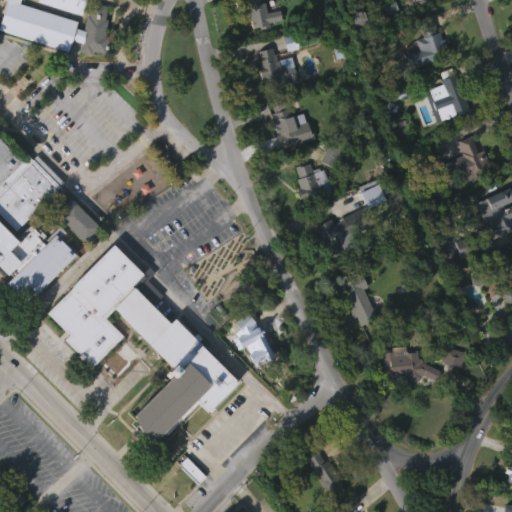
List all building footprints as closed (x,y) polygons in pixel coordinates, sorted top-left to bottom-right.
[(76,28),(84,30),(87,16),(90,16),(92,3),(108,6),(105,19),(108,19),(105,36),(109,37),(106,53),(93,51),(92,55),(80,52),(82,44),(73,41),(69,53),(0,30),(0,24),(8,0),(20,0),(20,3),(78,22),(76,28)] [(86,0),(82,16),(38,2),(38,0),(86,0)] [(258,0),(259,3),(264,2),(266,12),(278,10),(280,20),(268,22),(269,27),(251,29),(247,9),(241,10),(239,0),(258,0)] [(393,0),(397,13),(391,15),(394,26),(422,19),(416,0),(393,0)] [(0,43),(0,65),(65,83),(67,73),(77,75),(76,82),(100,88),(105,70),(98,68),(106,40),(90,36),(87,48),(83,47),(79,62),(72,60),(74,53),(16,37),(23,12),(0,6),(0,30),(3,32),(0,43)] [(298,22),(295,9),(280,12),(283,25),(298,22)] [(433,28),(435,31),(437,31),(440,39),(442,38),(447,51),(435,55),(436,59),(428,62),(423,49),(418,51),(414,39),(421,37),(415,19),(429,15),(433,28)] [(277,53),(275,43),(261,45),(257,22),(238,24),(243,54),(247,53),(248,62),(266,59),(265,55),(277,53)] [(318,42),(283,51),(279,36),(314,27),(318,42)] [(393,44),(391,33),(378,35),(380,46),(393,44)] [(273,48),(274,54),(276,54),(278,61),(279,60),(281,66),(285,65),(286,69),(295,66),(298,82),(273,88),(272,83),(265,84),(263,78),(261,79),(257,65),(260,65),(258,51),(273,48)] [(403,100),(442,89),(430,48),(418,51),(423,67),(411,71),(414,83),(399,87),(403,100)] [(454,74),(455,75),(456,75),(470,110),(465,112),(467,117),(457,121),(455,116),(442,121),(438,110),(435,111),(431,100),(433,99),(429,89),(442,84),(441,80),(442,79),(440,72),(452,67),(454,74)] [(294,113),(287,89),(272,93),(269,80),(251,84),(261,122),(294,113)] [(282,102),(289,117),(295,114),(298,123),(303,122),(306,132),(295,136),(295,134),(280,141),(277,132),(275,132),(273,127),(275,126),(274,121),(271,122),(268,114),(273,112),(271,106),(282,102)] [(421,122),(430,154),(463,144),(452,106),(436,111),(437,117),(421,122)] [(0,135),(22,158),(28,152),(33,157),(37,154),(64,181),(15,230),(13,227),(10,230),(17,236),(30,223),(36,229),(38,227),(46,234),(44,236),(46,238),(60,225),(66,231),(62,235),(78,251),(26,303),(6,283),(8,281),(0,273),(0,135)] [(478,149),(479,150),(484,148),(490,163),(477,168),(480,175),(460,183),(456,173),(444,178),(439,165),(463,154),(459,140),(473,135),(478,149)] [(276,180),(308,172),(301,145),(286,149),(284,141),(266,146),(276,180)] [(334,143),(346,149),(346,146),(355,143),(358,152),(348,156),(341,171),(320,161),(328,145),(333,147),(334,143)] [(308,162),(310,169),(318,166),(319,169),(321,168),(329,190),(298,201),(294,191),(296,190),(294,186),(297,185),(295,179),(297,178),(293,166),(308,162)] [(473,184),(467,168),(453,174),(458,187),(445,192),(454,215),(486,202),(478,182),(473,184)] [(316,193),(333,202),(343,183),(325,174),(316,193)] [(511,199),(503,204),(505,209),(511,206),(511,216),(510,218),(511,222),(511,230),(491,240),(485,227),(478,230),(474,221),(483,217),(476,202),(510,186),(511,190),(511,199)] [(308,203),(306,195),(289,200),(299,232),(327,223),(319,199),(308,203)] [(101,226),(86,241),(58,214),(65,207),(63,205),(71,197),(101,226)] [(369,216),(373,225),(350,236),(349,235),(341,239),(347,251),(330,259),(324,246),(322,247),(316,235),(318,234),(314,226),(331,218),(334,223),(365,207),(369,216)] [(381,233),(373,212),(354,219),(362,240),(381,233)] [(471,233),(486,272),(511,261),(511,255),(505,237),(510,235),(505,220),(471,233)] [(81,275),(96,259),(67,231),(52,247),(81,275)] [(309,258),(322,291),(342,283),(337,268),(361,259),(355,243),(328,253),(327,251),(309,258)] [(109,246),(134,272),(140,266),(143,263),(152,273),(150,275),(145,280),(142,277),(129,289),(130,290),(137,284),(141,288),(134,294),(139,299),(152,286),(160,295),(147,307),(163,324),(169,319),(231,384),(201,412),(190,402),(149,442),(125,417),(163,381),(162,379),(160,380),(157,377),(155,379),(151,374),(163,363),(110,308),(100,317),(118,336),(87,366),(61,338),(64,335),(43,312),(67,289),(64,286),(107,244),(109,246)] [(455,289),(466,286),(461,270),(450,273),(455,289)] [(361,288),(376,318),(359,327),(354,317),(352,318),(335,285),(359,273),(366,286),(361,288)] [(502,335),(511,329),(511,285),(505,289),(511,304),(511,320),(498,327),(502,335)] [(465,315),(480,319),(484,307),(470,302),(465,315)] [(333,318),(349,351),(352,349),(356,358),(372,350),(358,321),(363,319),(357,307),(333,318)] [(258,325),(260,329),(262,327),(276,354),(253,367),(246,354),(249,352),(234,325),(252,315),(258,325)] [(445,346),(467,352),(462,367),(442,360),(443,359),(441,358),(444,347),(445,346)] [(418,349),(419,358),(421,358),(423,362),(440,370),(436,380),(424,375),(420,375),(420,378),(417,380),(396,380),(396,378),(386,378),(384,349),(394,349),(394,354),(404,353),(404,350),(418,349)] [(436,395),(458,399),(461,384),(439,379),(436,395)] [(380,414),(416,412),(416,410),(432,410),(431,398),(418,398),(418,385),(379,387),(380,414)] [(316,452),(322,461),(324,460),(340,484),(326,493),(304,459),(316,452)] [(186,456),(206,476),(199,483),(180,462),(186,456)] [(303,490),(313,511),(331,511),(317,483),(303,490)] [(511,511),(511,488),(510,499),(503,498),(500,511),(511,511)] [(196,511),(201,507),(181,489),(174,496),(190,511),(196,511)]
